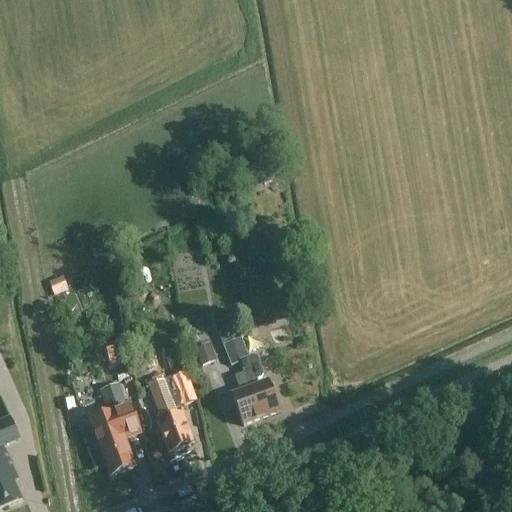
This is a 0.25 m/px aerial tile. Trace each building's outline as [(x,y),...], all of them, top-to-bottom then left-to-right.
[(249,191),(271,184),(266,166),(243,173),(249,191)] [(199,186),(192,189),(197,200),(204,197),(199,186)] [(65,284),(51,290),(54,299),(68,293),(65,284)] [(229,331),(218,335),(223,347),(232,344),(234,343),(229,331)] [(244,376),(262,421),(280,414),(269,384),(259,388),(257,381),(261,380),(263,376),(257,360),(253,359),(248,360),(241,340),(234,343),(232,344),(240,365),(244,375),(244,376)] [(231,369),(240,365),(232,344),(223,347),(231,369)] [(202,368),(216,362),(209,345),(195,351),(202,368)] [(179,355),(162,361),(167,375),(184,369),(179,355)] [(196,403),(185,375),(173,380),(179,398),(172,400),(170,396),(153,403),(161,425),(158,426),(170,456),(193,448),(181,417),(179,418),(175,410),(183,407),(183,408),(196,403)] [(243,428),(262,421),(244,376),(235,379),(241,395),(231,398),(243,428)] [(102,393),(109,412),(125,406),(118,387),(102,393)] [(100,448),(111,479),(134,470),(123,440),(139,434),(131,411),(92,426),(100,448)] [(0,511),(22,503),(10,476),(15,474),(3,449),(19,441),(10,419),(0,423),(0,511)]
